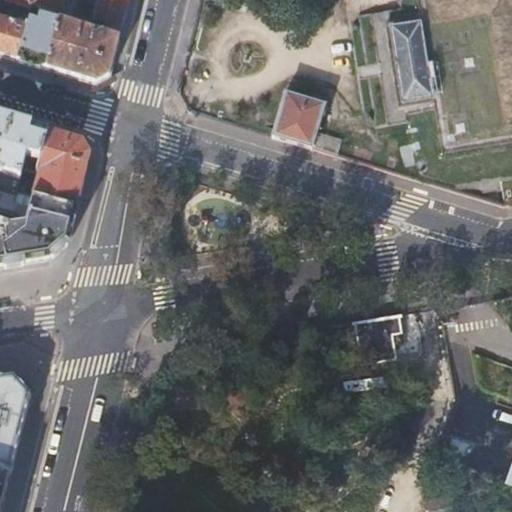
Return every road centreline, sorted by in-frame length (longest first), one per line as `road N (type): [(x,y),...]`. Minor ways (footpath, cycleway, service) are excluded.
road 1 (residential): [(107,305),(388,263),(462,243)]
road 2 (residential): [(462,243),(403,208),(136,128)]
road 3 (residential): [(107,305),(62,511)]
road 4 (residential): [(107,305),(136,128)]
road 5 (residential): [(136,128),(0,86)]
road 6 (residential): [(136,128),(168,0)]
